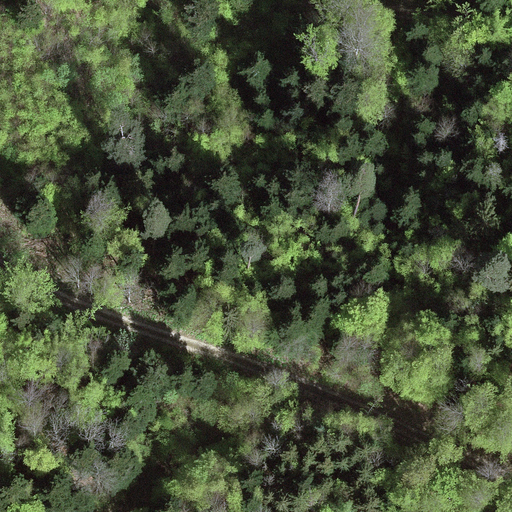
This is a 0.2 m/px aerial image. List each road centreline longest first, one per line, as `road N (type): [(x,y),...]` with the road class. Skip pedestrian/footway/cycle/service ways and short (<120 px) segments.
road 1 (track): [(511,474),(334,394),(73,302),(0,259)]
road 2 (track): [(295,0),(511,33)]
